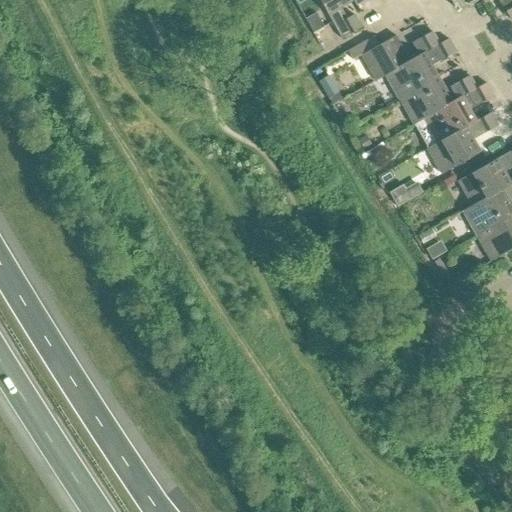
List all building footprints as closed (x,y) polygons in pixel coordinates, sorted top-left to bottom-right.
[(318,0),(341,40),(361,29),(353,16),(346,20),(340,9),(353,2),(351,0),(318,0)] [(511,0),(481,0),(484,5),(492,0),(497,0),(510,21),(511,19),(511,0)] [(316,14),(305,20),(313,34),(324,28),(316,14)] [(438,46),(438,45),(431,33),(411,44),(418,56),(419,57),(438,46)] [(376,82),(385,77),(410,62),(409,62),(395,37),(361,56),(376,82)] [(385,77),(399,101),(439,79),(432,66),(455,53),(448,40),(438,45),(438,46),(419,57),(418,56),(409,62),(410,62),(385,77)] [(476,90),(469,77),(449,88),(456,100),(456,101),(476,90)] [(413,126),(423,121),(422,120),(447,106),(447,105),(452,102),(439,79),(399,101),(413,126)] [(423,121),(436,144),(436,145),(471,126),(470,125),(476,122),(470,110),(493,97),(485,84),(476,90),(456,101),(456,100),(452,102),(447,105),(447,106),(422,120),(423,121)] [(338,94),(328,99),(332,105),(341,100),(338,94)] [(436,145),(436,144),(426,150),(441,175),(481,153),(474,140),(497,127),(490,114),(476,122),(470,125),(471,126),(436,145)] [(353,118),(344,123),(347,129),(356,124),(353,118)] [(365,136),(358,140),(364,150),(371,146),(365,136)] [(511,151),(457,182),(471,207),(472,207),(506,188),(511,185),(505,173),(511,168),(511,151)] [(416,184),(405,190),(410,199),(422,193),(416,184)] [(462,212),(476,238),(511,218),(510,218),(511,217),(511,207),(509,203),(511,201),(511,184),(511,185),(506,188),(472,207),(471,207),(462,212)] [(511,218),(476,238),(490,263),(511,250),(511,217),(510,218),(511,218)]
